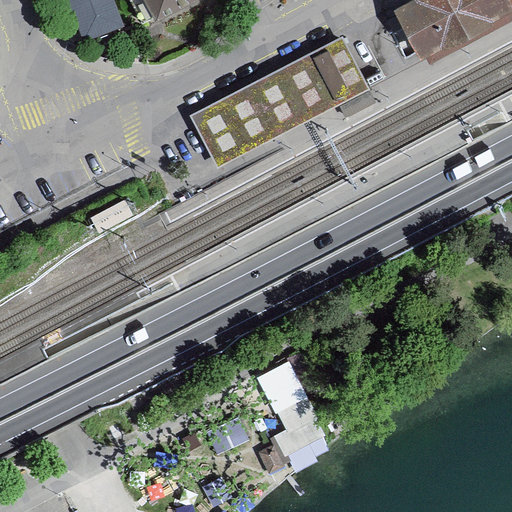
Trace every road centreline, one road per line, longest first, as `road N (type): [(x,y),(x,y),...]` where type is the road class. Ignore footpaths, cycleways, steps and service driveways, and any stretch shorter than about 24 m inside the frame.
road 1 (residential): [(4,511),(511,232)]
road 2 (motorway): [(511,142),(0,407)]
road 3 (motorway): [(0,433),(511,170)]
road 4 (residential): [(269,44),(69,147)]
road 5 (residential): [(69,147),(13,0)]
